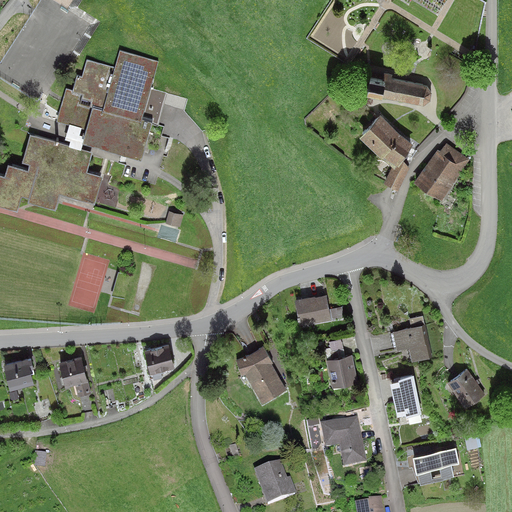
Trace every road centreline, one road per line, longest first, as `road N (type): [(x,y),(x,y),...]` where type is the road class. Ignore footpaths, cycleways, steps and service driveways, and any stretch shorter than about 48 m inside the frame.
road 1 (tertiary): [(440,281),(475,268),(490,231),(491,0)]
road 2 (residential): [(400,511),(346,263)]
road 3 (residential): [(203,359),(166,392),(104,422),(0,435)]
road 4 (tertiary): [(0,341),(206,324)]
road 5 (residential): [(203,359),(202,430),(230,511)]
road 6 (tertiary): [(206,324),(288,279),(346,263)]
